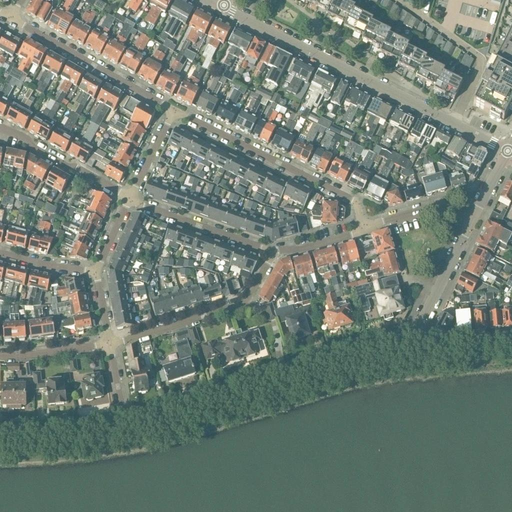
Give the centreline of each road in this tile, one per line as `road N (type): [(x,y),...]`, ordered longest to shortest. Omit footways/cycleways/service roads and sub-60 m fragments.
road 1 (residential): [(413,336),(123,420)]
road 2 (residential): [(451,123),(224,6)]
road 3 (residential): [(362,229),(355,203),(173,108)]
road 4 (residential): [(271,258),(244,302),(110,344)]
road 5 (residential): [(12,19),(173,108)]
road 6 (residential): [(451,123),(481,65),(472,48),(401,0)]
road 7 (residential): [(271,258),(128,200)]
road 8 (residential): [(413,336),(475,215)]
road 9 (residential): [(123,420),(0,434)]
